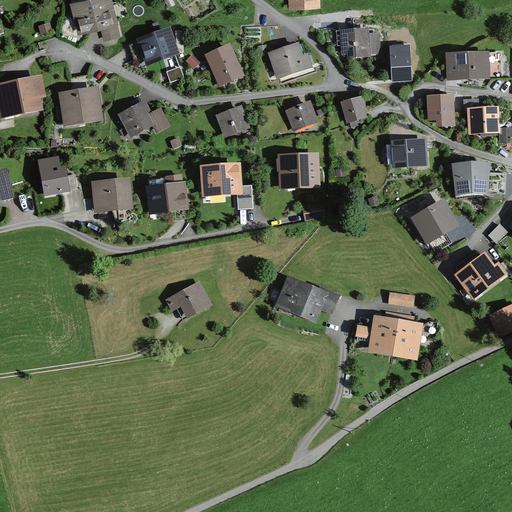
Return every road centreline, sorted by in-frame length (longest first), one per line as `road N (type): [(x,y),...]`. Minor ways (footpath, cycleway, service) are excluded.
road 1 (residential): [(260,0),(313,42),(344,83),(190,101),(63,48)]
road 2 (residential): [(194,511),(298,463),(461,359),(511,339)]
road 3 (residential): [(298,217),(122,252),(41,222),(0,230)]
road 4 (residential): [(407,106),(430,131),(511,161)]
